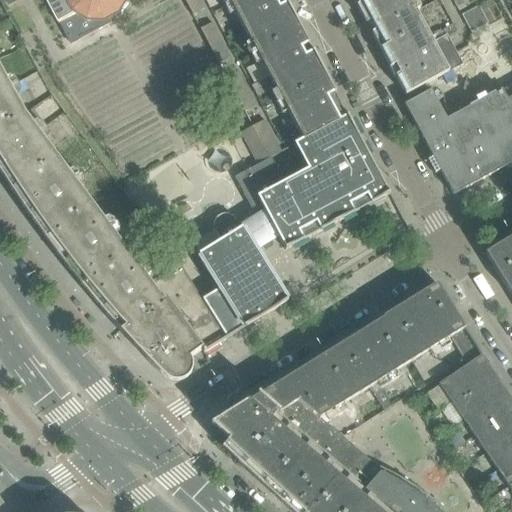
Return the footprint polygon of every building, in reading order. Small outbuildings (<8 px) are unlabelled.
[(44,0),(57,24),(59,23),(69,17),(80,37),(79,37),(80,38),(79,38),(79,39),(80,41),(99,31),(98,29),(95,30),(91,23),(92,23),(99,22),(106,21),(113,18),(113,17),(118,13),(123,7),(126,1),(125,0),(44,0)] [(199,0),(196,0),(193,2),(199,14),(205,10),(199,0)] [(301,31),(288,8),(283,0),(244,0),(231,7),(256,55),(301,31)] [(420,11),(413,0),(408,0),(407,0),(358,0),(375,32),(414,11),(415,13),(420,11)] [(468,7),(464,0),(453,0),(452,1),(458,12),(468,7)] [(193,2),(187,6),(193,17),(199,14),(193,2)] [(463,66),(447,37),(432,45),(415,13),(414,11),(375,32),(385,49),(380,51),(405,97),(463,66)] [(212,25),(206,28),(212,39),(218,36),(212,25)] [(206,28),(200,31),(206,42),(212,39),(206,28)] [(327,81),(314,56),(301,31),(256,55),(282,105),(327,81)] [(212,39),(206,42),(209,48),(221,42),(218,36),(212,39)] [(221,42),(209,48),(212,54),(218,51),(224,47),(221,42)] [(224,47),(218,51),(224,62),(230,59),(224,47)] [(218,51),(212,54),(218,65),(224,62),(218,51)] [(0,128),(24,116),(6,82),(0,72),(0,128)] [(238,73),(232,77),(238,88),(244,85),(238,73)] [(232,77),(226,80),(232,91),(238,88),(232,77)] [(327,81),(283,105),(296,129),(302,141),(347,118),(335,96),(327,81)] [(238,88),(232,91),(235,97),(247,90),(244,85),(238,88)] [(247,90),(235,97),(238,102),(244,99),(250,96),(247,90)] [(511,109),(508,101),(502,91),(448,121),(432,92),(404,107),(432,159),(427,162),(435,175),(440,173),(453,197),(511,164),(511,109)] [(250,96),(244,99),(250,111),(256,108),(250,96)] [(244,99),(238,102),(244,114),(250,111),(244,99)] [(55,158),(42,140),(24,116),(0,128),(0,174),(11,191),(55,158)] [(213,234),(193,246),(199,256),(198,256),(219,290),(206,298),(203,300),(201,302),(226,340),(226,341),(228,340),(244,330),(287,303),(254,250),(276,236),(285,252),(292,248),(340,222),(389,196),(347,118),(302,141),(294,146),(296,151),(306,169),(307,171),(284,184),(271,160),(234,179),(251,211),(260,206),(265,215),(242,230),(241,230),(235,222),(233,218),(229,216),(225,215),(221,216),(217,218),(214,221),(212,225),(212,226),(212,230),(213,234)] [(264,122),(258,125),(265,138),(271,135),(267,128),(264,122)] [(258,125),(252,128),(259,141),(265,138),(258,125)] [(252,128),(241,134),(256,163),(258,166),(269,160),(266,154),(262,147),(259,141),(252,128)] [(265,138),(259,141),(262,147),(274,141),(271,135),(265,138)] [(274,141),(262,147),(266,154),(277,148),(274,141)] [(277,148),(266,154),(269,160),(281,154),(280,153),(277,148)] [(45,240),(91,206),(55,158),(11,191),(14,196),(28,216),(40,233),(45,240)] [(127,254),(109,230),(91,206),(45,240),(55,254),(76,280),(82,288),(127,254)] [(511,238),(485,255),(511,299),(511,298),(511,238)] [(226,340),(201,302),(179,266),(151,287),(127,254),(82,288),(104,314),(134,347),(164,379),(168,382),(173,383),(178,383),(183,381),(187,378),(190,373),(191,369),(190,363),(189,360),(189,359),(200,351),(203,355),(226,340)] [(425,356),(452,339),(465,331),(437,285),(258,396),(258,395),(256,397),(258,398),(249,404),(267,419),(294,402),(318,421),(369,391),(383,413),(392,408),(378,385),(411,364),(425,387),(455,369),(431,358),(431,357),(428,359),(425,356)] [(479,354),(465,331),(452,339),(466,362),(479,354)] [(446,408),(493,375),(481,357),(438,387),(432,391),(444,409),(446,408)] [(462,421),(505,392),(493,375),(446,408),(457,424),(462,421)] [(474,438),(511,412),(511,402),(505,392),(462,421),(474,438)] [(444,511),(443,510),(427,497),(409,485),(391,475),(379,469),(378,470),(318,421),(294,402),(267,419),(249,404),(248,403),(211,425),(229,442),(222,449),(261,486),(288,511),(444,511)] [(485,455),(511,436),(511,412),(474,438),(485,455)] [(465,444),(459,435),(450,442),(456,450),(465,444)] [(496,472),(511,461),(511,436),(485,455),(496,472)] [(508,489),(511,485),(511,461),(496,472),(487,479),(498,496),(508,489)]
